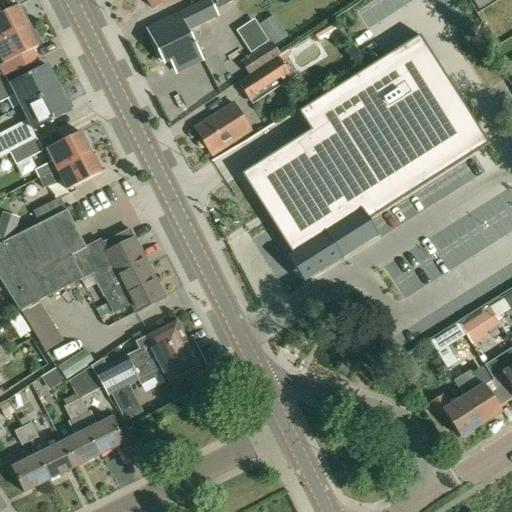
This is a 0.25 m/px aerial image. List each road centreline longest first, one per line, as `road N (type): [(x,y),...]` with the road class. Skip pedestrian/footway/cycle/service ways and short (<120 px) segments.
road 1 (secondary): [(288,432),(72,0)]
road 2 (unknown): [(261,378),(303,380),(372,402),(393,428),(412,505)]
road 3 (residential): [(120,511),(288,432)]
road 4 (residential): [(402,511),(511,444)]
